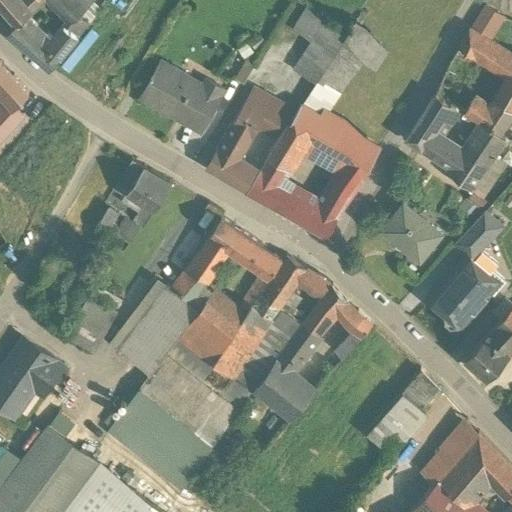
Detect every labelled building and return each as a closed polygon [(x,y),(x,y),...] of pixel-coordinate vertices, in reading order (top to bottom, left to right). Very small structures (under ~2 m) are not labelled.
[(24,0),(20,4),(16,0),(0,0),(0,13),(15,30),(16,31),(27,22),(38,12),(27,0),(24,0)] [(27,0),(38,12),(45,5),(50,0),(27,0)] [(71,0),(50,0),(45,5),(68,26),(76,18),(79,21),(85,15),(71,0)] [(97,4),(93,0),(71,0),(85,15),(97,4)] [(485,8),(471,28),(488,39),(501,18),(485,8)] [(53,46),(36,30),(19,50),(49,76),(60,62),(61,63),(88,29),(79,21),(76,18),(68,26),(53,46)] [(16,31),(15,30),(5,38),(19,50),(36,30),(27,22),(16,31)] [(488,39),(471,28),(459,48),(472,57),(484,64),(497,45),(488,39)] [(345,41),(333,33),(330,39),(342,47),(345,41)] [(324,35),(296,78),(314,90),(342,47),(330,39),(324,35)] [(511,70),(511,54),(497,45),(484,64),(507,79),(508,77),(511,70)] [(199,97),(176,84),(179,77),(160,67),(139,105),(158,116),(161,111),(184,124),(181,129),(200,139),(224,96),(205,86),(199,97)] [(1,70),(0,70),(0,98),(9,108),(10,108),(14,113),(28,99),(1,70)] [(511,70),(508,77),(507,79),(495,99),(511,110),(511,70)] [(462,111),(435,94),(435,95),(425,109),(442,119),(453,126),(462,111)] [(253,95),(237,121),(254,131),(254,132),(250,138),(264,147),(272,152),(275,148),(285,131),(292,120),(282,113),(253,95)] [(472,95),(462,111),(483,123),(499,133),(511,114),(511,110),(495,99),(490,106),(472,95)] [(287,104),(282,113),(292,120),(298,111),(287,104)] [(9,108),(0,116),(0,141),(20,118),(14,113),(10,108),(9,108)] [(442,119),(425,109),(417,123),(432,133),(442,119)] [(379,149),(339,126),(336,131),(300,111),(287,132),(309,146),(303,159),(339,179),(344,169),(362,179),(379,149)] [(237,121),(225,143),(242,152),(250,138),(254,131),(237,121)] [(432,133),(417,123),(406,139),(449,165),(447,169),(452,173),(464,153),(432,133)] [(499,133),(483,123),(465,151),(466,151),(464,153),(452,173),(471,189),(505,137),(499,133)] [(287,132),(285,131),(275,148),(300,163),(303,159),(309,146),(287,132)] [(242,152),(225,143),(206,176),(236,195),(247,178),(232,169),(242,152)] [(272,152),(264,147),(260,154),(268,159),(272,152)] [(256,183),(245,200),(264,211),(276,191),(293,163),(299,166),(300,163),(275,148),(272,152),(268,159),(266,163),(267,164),(256,183)] [(132,167),(115,193),(126,200),(143,174),(132,167)] [(339,179),(329,196),(347,206),(362,179),(344,169),(339,179)] [(171,191),(143,174),(126,200),(143,210),(154,217),(171,191)] [(247,178),(236,195),(245,200),(256,183),(247,178)] [(276,191),(264,211),(279,219),(290,198),(276,191)] [(319,214),(290,198),(279,219),(325,244),(347,206),(329,196),(319,214)] [(420,261),(441,234),(403,205),(383,232),(420,261)] [(143,210),(131,230),(138,234),(142,236),(154,217),(143,210)] [(501,226),(483,211),(454,244),(466,254),(472,259),(501,226)] [(131,230),(109,216),(89,247),(109,260),(112,254),(121,260),(138,234),(131,230)] [(272,263),(220,225),(184,275),(186,276),(203,289),(225,258),(234,264),(236,263),(260,280),(272,263)] [(466,254),(428,299),(442,311),(442,310),(447,314),(443,319),(443,324),(449,328),(456,328),(459,324),(462,326),(475,310),(476,310),(499,282),(472,259),(466,254)] [(272,263),(260,280),(268,286),(280,269),(272,263)] [(265,294),(261,300),(279,311),(294,288),(304,275),(285,264),(265,294)] [(304,275),(294,288),(307,297),(317,282),(304,275)] [(203,289),(186,276),(171,295),(189,309),(201,292),(203,289)] [(317,282),(307,297),(319,304),(329,289),(317,282)] [(163,360),(198,316),(189,309),(182,317),(164,303),(171,295),(157,285),(110,348),(149,380),(163,360)] [(255,288),(236,317),(244,323),(251,312),(253,312),(261,300),(265,294),(255,288)] [(331,290),(303,329),(317,339),(335,315),(345,301),(331,290)] [(201,292),(189,309),(198,316),(212,299),(201,292)] [(189,309),(171,295),(164,303),(182,317),(189,309)] [(198,316),(163,360),(178,372),(193,353),(191,352),(225,310),(212,299),(198,316)] [(213,369),(212,372),(230,383),(259,339),(279,311),(261,300),(253,312),(251,312),(244,323),(213,369)] [(116,317),(88,301),(65,342),(93,358),(116,317)] [(345,301),(335,315),(348,325),(358,312),(345,301)] [(225,310),(191,352),(193,353),(213,369),(244,323),(236,317),(235,317),(225,310)] [(279,311),(259,339),(280,354),(301,326),(279,311)] [(372,325),(358,312),(348,325),(352,328),(332,352),(343,361),(372,325)] [(511,321),(504,314),(465,358),(488,379),(510,354),(509,353),(511,348),(511,321)] [(303,329),(276,365),(294,379),(321,342),(317,339),(303,329)] [(63,369),(23,342),(13,356),(44,378),(43,380),(51,385),(63,369)] [(13,356),(0,374),(0,410),(14,421),(43,380),(44,378),(13,356)] [(178,372),(163,360),(149,380),(139,393),(213,453),(238,420),(178,372)] [(294,379),(276,365),(253,396),(291,426),(315,396),(294,379)] [(422,372),(377,425),(393,439),(395,441),(439,391),(425,376),(422,372)] [(321,373),(311,386),(319,391),(329,379),(321,373)] [(253,396),(230,383),(221,400),(241,414),(253,396)] [(180,498),(213,453),(139,393),(105,438),(180,498)] [(466,421),(442,449),(454,461),(478,433),(466,421)] [(377,425),(366,437),(382,451),(393,439),(377,425)] [(48,430),(0,495),(0,511),(60,511),(96,465),(48,430)] [(511,490),(511,468),(478,433),(454,461),(442,449),(422,473),(434,484),(438,480),(468,509),(472,505),(490,484),(494,488),(500,481),(511,492),(511,490)] [(158,511),(108,474),(79,511),(158,511)] [(468,509),(438,480),(434,484),(412,511),(413,511),(480,511),(472,505),(468,509)]
